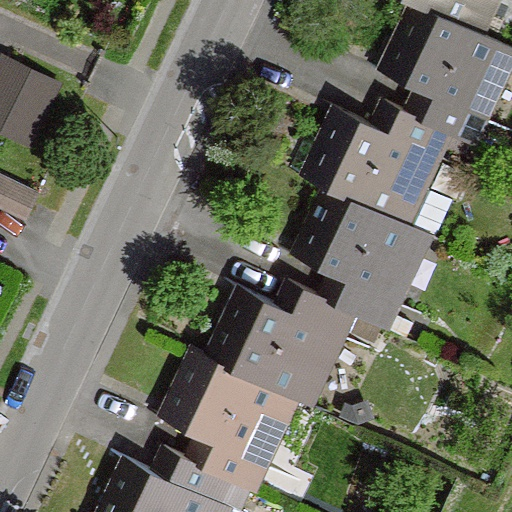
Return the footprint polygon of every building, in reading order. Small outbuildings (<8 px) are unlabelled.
[(511,43),(480,29),(416,0),(410,0),(382,62),(423,81),(411,108),(452,127),(476,138),(511,59),(511,43)] [(493,0),(416,0),(480,29),(493,0)] [(55,83),(3,55),(0,61),(0,124),(26,138),(55,83)] [(409,219),(452,127),(411,108),(384,96),(372,123),(332,104),(302,168),(327,180),(409,219)] [(409,219),(327,180),(295,247),(334,266),(320,295),(354,310),(385,326),(431,229),(409,219)] [(312,401),(354,310),(320,295),(286,279),(275,302),(238,285),(207,353),(295,395),(312,401)] [(253,486),(295,395),(207,353),(192,346),(161,411),(197,427),(184,454),(246,483),(253,486)] [(236,505),(246,483),(184,454),(163,444),(152,469),(124,456),(97,511),(223,511),(229,501),(236,505)]
